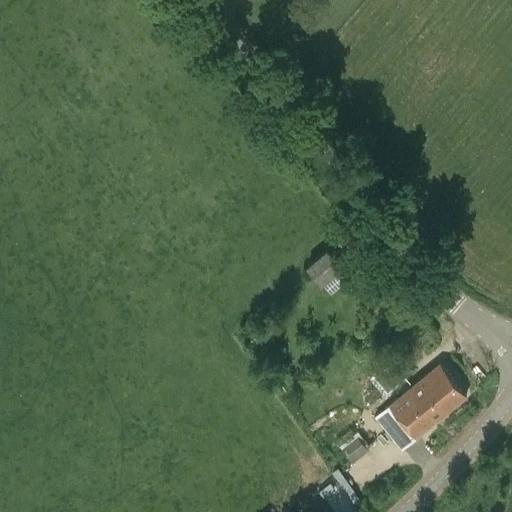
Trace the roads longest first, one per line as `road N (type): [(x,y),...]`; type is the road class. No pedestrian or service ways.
road 1 (tertiary): [(511,347),(462,313),(202,0)]
road 2 (tertiary): [(402,511),(511,400)]
